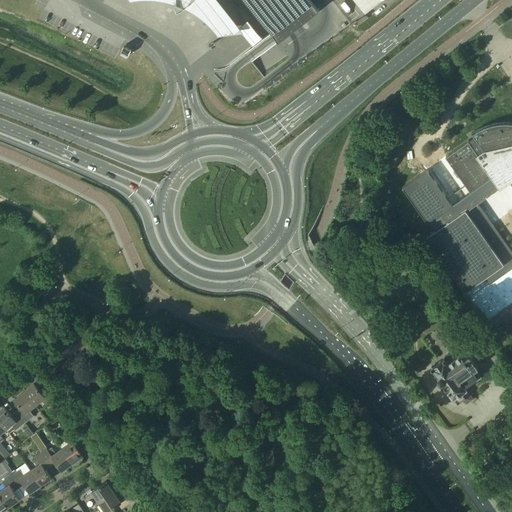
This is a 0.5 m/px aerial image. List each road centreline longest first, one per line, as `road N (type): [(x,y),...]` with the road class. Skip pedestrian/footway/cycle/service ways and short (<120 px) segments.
road 1 (primary): [(0,138),(130,195),(160,254),(181,276),(210,287),(256,285),(286,298)]
road 2 (primary): [(286,298),(368,385),(419,455)]
road 3 (primary): [(318,129),(474,0)]
road 4 (primary): [(439,442),(317,287)]
road 5 (primary): [(439,0),(307,103)]
road 6 (residential): [(143,511),(111,466),(100,465),(32,511)]
road 7 (primary): [(170,200),(173,233),(202,262),(243,262),(268,244)]
road 8 (unclassified): [(177,66),(169,101),(150,125),(83,139)]
road 9 (primary): [(157,208),(181,262),(221,276),(250,270)]
road 10 (primary): [(0,126),(111,172)]
road 11 (primary): [(191,145),(146,167),(83,139)]
